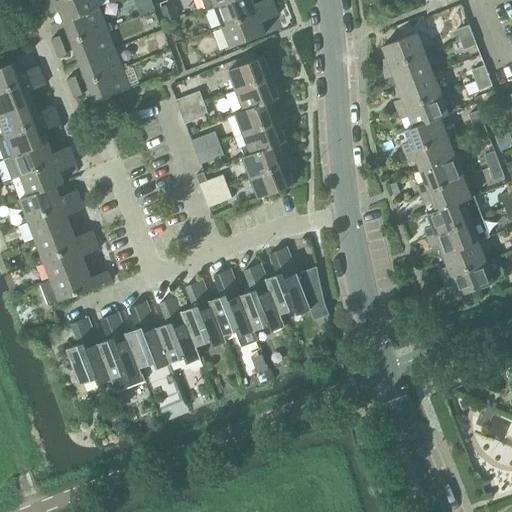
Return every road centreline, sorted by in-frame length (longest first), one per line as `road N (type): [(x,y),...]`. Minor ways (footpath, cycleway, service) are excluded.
road 1 (residential): [(436,511),(387,374),(348,216)]
road 2 (residential): [(348,216),(327,0)]
road 3 (residential): [(155,276),(284,227),(348,216)]
road 4 (residential): [(155,276),(110,162)]
